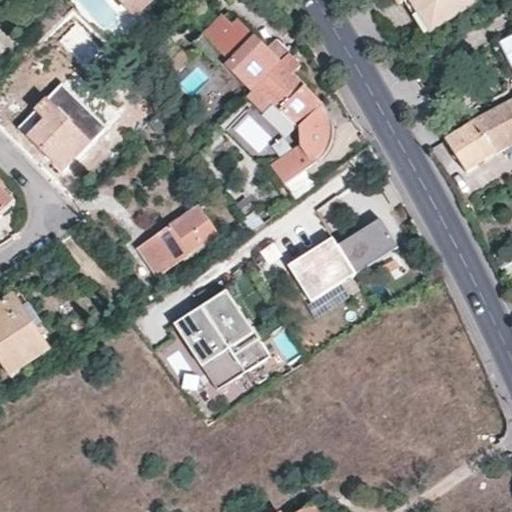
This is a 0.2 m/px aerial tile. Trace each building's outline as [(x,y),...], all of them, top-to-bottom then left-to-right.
[(125,0),(136,13),(151,0),(125,0)] [(478,3),(475,0),(396,0),(400,5),(405,2),(408,0),(410,0),(431,32),(478,3)] [(410,0),(408,0),(405,2),(427,36),(431,32),(410,0)] [(232,58),(256,82),(282,59),(270,48),(255,33),(240,17),(235,22),(224,12),(205,31),(209,34),(232,58)] [(207,33),(198,43),(222,66),(232,58),(207,33)] [(291,50),(279,39),(270,48),(282,59),(291,50)] [(159,58),(174,74),(189,60),(175,44),(159,58)] [(306,83),(282,59),(256,82),(245,92),(263,110),(273,100),(295,122),(296,144),(268,165),(283,183),(318,156),(325,149),(329,141),(330,132),(330,119),(319,108),(325,102),(306,83)] [(92,143),(46,98),(18,127),(44,153),(63,172),(92,143)] [(511,98),(488,111),(453,135),(447,139),(470,174),(495,157),(511,147),(511,146),(511,98)] [(0,216),(15,200),(0,185),(0,216)] [(170,268),(220,234),(201,206),(162,232),(140,248),(154,270),(166,262),(170,268)] [(400,248),(381,220),(365,229),(338,247),(356,276),(400,248)] [(313,303),(356,276),(338,247),(334,240),(316,250),(290,267),(313,303)] [(227,292),(175,325),(218,392),(270,359),(239,311),(227,292)] [(51,347),(17,294),(0,304),(0,362),(8,375),(51,347)] [(320,511),(315,503),(299,511),(320,511)]
